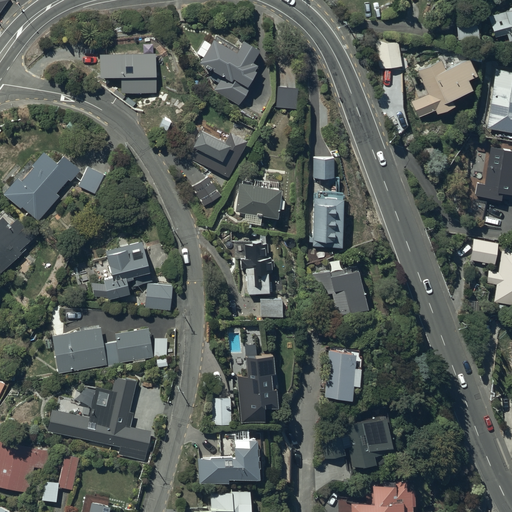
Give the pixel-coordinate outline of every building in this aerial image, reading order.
[(508,9),(488,15),(494,36),(505,33),(508,40),(511,39),(511,6),(508,8),(508,9)] [(478,36),(476,23),(455,26),(457,39),(478,36)] [(235,51),(212,37),(197,62),(221,77),(213,90),(238,105),(251,83),(248,81),(255,69),(253,68),(255,64),(251,61),(258,49),(242,39),(235,51)] [(398,41),(375,39),(379,68),(401,65),(398,41)] [(412,100),(418,116),(434,109),(436,113),(453,105),(450,97),(470,88),(466,78),(475,74),(468,58),(444,68),(440,59),(416,70),(423,84),(414,88),(412,95),(414,100),(412,100)] [(511,131),(511,71),(495,69),(487,128),(511,131)] [(297,88),(277,86),(276,107),(296,108),(297,88)] [(224,140),(199,128),(185,156),(227,176),(245,140),(248,141),(255,128),(237,119),(230,132),(228,131),(224,140)] [(511,149),(485,147),(479,203),(493,204),(493,201),(511,202),(511,149)] [(56,162),(42,150),(30,164),(33,166),(21,180),(16,176),(2,193),(20,207),(21,206),(37,219),(58,195),(55,192),(67,178),(70,181),(79,169),(62,154),(56,162)] [(333,177),(332,156),(312,156),(313,178),(333,177)] [(106,174),(87,165),(78,184),(96,194),(106,174)] [(207,175),(191,186),(203,206),(220,196),(207,175)] [(238,182),(234,211),(276,216),(277,207),(282,208),(283,196),(278,195),(279,188),(250,184),(251,181),(242,180),(241,182),(238,182)] [(340,246),(341,199),(345,199),(345,196),(341,196),(341,191),(317,191),(317,196),(312,196),(312,236),(308,236),(308,241),(312,242),(312,245),(340,246)] [(0,275),(34,241),(7,213),(0,218),(0,275)] [(473,237),(470,259),(493,263),(496,241),(473,237)] [(246,275),(246,292),(268,292),(267,272),(271,272),(271,267),(273,267),(272,259),(270,259),(269,256),(267,256),(267,242),(259,242),(259,239),(249,240),(249,243),(243,243),(244,257),(239,257),(239,267),(244,267),(244,275),(246,275)] [(143,242),(106,251),(112,277),(104,279),(105,283),(93,282),(96,296),(108,297),(128,292),(125,277),(132,275),(134,284),(152,279),(143,242)] [(495,283),(492,300),(511,303),(511,247),(503,246),(502,249),(501,249),(497,271),(488,269),(486,282),(495,283)] [(331,292),(336,313),(366,307),(356,265),(312,274),(316,295),(331,292)] [(172,286),(148,283),(145,306),(169,308),(172,286)] [(281,297),(259,298),(260,316),(281,315),(281,297)] [(479,312),(479,300),(468,300),(468,312),(479,312)] [(100,327),(53,335),(59,372),(106,365),(100,327)] [(148,327),(115,334),(120,362),(154,355),(148,327)] [(167,337),(154,337),(154,356),(167,356),(167,337)] [(254,344),(245,345),(247,376),(237,376),(241,425),(267,423),(266,408),(278,407),(274,352),(258,354),(254,344)] [(353,351),(328,349),(324,396),(349,398),(351,383),(357,383),(359,366),(352,365),(353,351)] [(54,411),(50,430),(123,446),(121,453),(143,458),(148,432),(129,428),(132,413),(127,411),(133,382),(118,379),(115,393),(98,390),(92,419),(54,411)] [(229,397),(211,398),(212,425),(230,424),(229,397)] [(390,451),(383,415),(343,424),(345,434),(320,439),(325,459),(344,454),(343,448),(348,447),(353,467),(373,462),(373,466),(383,460),(381,453),(390,451)] [(232,438),(233,455),(198,457),(199,483),(226,482),(226,477),(256,476),(255,438),(232,438)] [(44,452),(0,441),(0,485),(35,494),(44,452)] [(56,501),(59,488),(72,490),(79,457),(65,454),(59,484),(44,482),(40,498),(56,501)] [(350,502),(349,511),(411,511),(411,488),(404,488),(404,480),(393,480),(393,483),(371,484),(371,491),(365,491),(365,501),(350,502)] [(193,511),(248,511),(248,490),(230,490),(230,492),(210,492),(210,511),(193,511)] [(108,511),(109,507),(106,507),(107,499),(87,495),(83,511),(108,511)]
